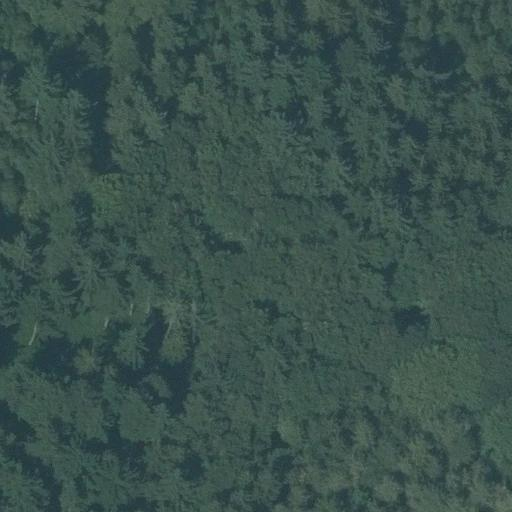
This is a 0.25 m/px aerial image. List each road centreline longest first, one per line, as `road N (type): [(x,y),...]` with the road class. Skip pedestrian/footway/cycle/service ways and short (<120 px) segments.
road 1 (track): [(0,279),(85,173),(103,62),(92,0)]
road 2 (track): [(58,215),(116,206),(292,55)]
